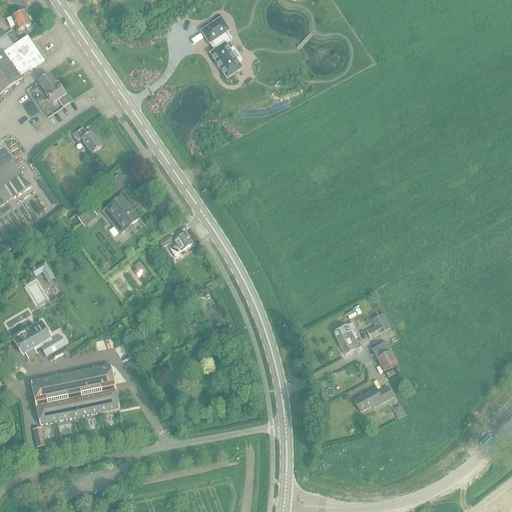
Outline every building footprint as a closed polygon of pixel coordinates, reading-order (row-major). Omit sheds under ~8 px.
[(27,31),(33,29),(26,11),(7,19),(10,28),(15,26),(17,32),(26,28),(27,31)] [(221,19),(201,32),(209,44),(210,44),(215,52),(210,55),(227,79),(242,69),(238,63),(242,61),(233,48),(229,51),(225,45),(232,40),(227,33),(229,31),(221,19)] [(26,37),(19,42),(12,31),(0,39),(0,94),(22,79),(19,76),(29,69),(30,71),(44,62),(26,37)] [(59,84),(56,86),(49,76),(39,82),(46,93),(54,105),(59,101),(64,108),(71,102),(59,84)] [(45,113),(38,117),(44,127),(51,123),(45,113)] [(92,133),(88,136),(83,128),(73,135),(78,142),(82,140),(92,155),(102,148),(92,133)] [(0,152),(0,190),(22,175),(4,150),(0,152)] [(91,193),(96,199),(102,194),(97,187),(91,193)] [(103,213),(121,235),(140,220),(122,198),(103,213)] [(76,216),(82,224),(95,214),(89,206),(76,216)] [(30,237),(32,238),(43,229),(42,228),(64,212),(61,207),(19,238),(22,243),(30,237)] [(170,250),(174,257),(193,244),(185,233),(174,241),(177,246),(170,250)] [(159,243),(163,248),(172,241),(169,236),(159,243)] [(45,262),(38,266),(48,283),(55,279),(45,262)] [(367,332),(371,340),(391,329),(383,314),(372,321),(375,327),(367,332)] [(30,333),(15,341),(23,356),(25,355),(28,360),(37,356),(35,352),(40,349),(45,358),(66,345),(61,337),(52,342),(51,339),(42,323),(29,331),(30,333)] [(344,355),(358,348),(354,340),(358,338),(351,324),(333,334),(344,355)] [(371,350),(383,373),(397,365),(384,342),(371,350)] [(32,384),(42,427),(120,410),(111,367),(32,384)] [(383,405),(393,399),(387,388),(377,393),(375,390),(354,401),(360,414),(382,403),(383,405)] [(393,411),(398,420),(406,416),(401,407),(393,411)] [(34,432),(37,448),(45,447),(42,430),(34,432)]
